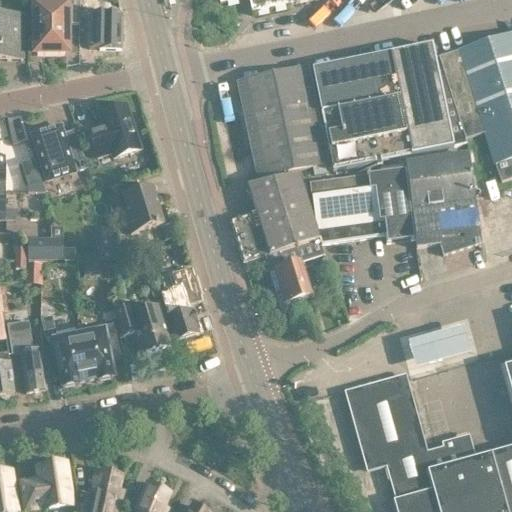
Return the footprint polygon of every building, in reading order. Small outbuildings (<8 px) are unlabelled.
[(32,8),(32,55),(64,55),(64,26),(76,26),(76,0),(51,0),(52,8),(32,8)] [(240,0),(246,0),(250,15),(319,0),(217,0),(218,5),(240,0)] [(97,53),(119,53),(120,16),(87,16),(86,51),(98,51),(97,53)] [(0,62),(21,63),(21,18),(0,17),(0,62)] [(508,62),(511,60),(511,35),(501,39),(508,62)] [(491,166),(492,165),(498,184),(511,179),(511,60),(508,62),(501,39),(464,51),(471,73),(458,78),(444,82),(459,126),(463,141),(481,135),(491,166)] [(437,59),(431,61),(428,48),(310,72),(330,173),(449,149),(445,130),(459,126),(444,82),(437,59)] [(464,51),(451,55),(458,78),(471,73),(464,51)] [(444,82),(458,78),(451,55),(437,59),(444,82)] [(304,70),(235,85),(256,181),(325,166),(304,70)] [(95,161),(110,156),(111,161),(139,152),(125,107),(97,116),(102,130),(100,134),(91,137),(89,137),(88,133),(87,134),(95,161)] [(84,171),(73,133),(62,136),(60,128),(30,137),(44,183),(84,171)] [(479,246),(466,157),(403,166),(414,251),(438,247),(441,258),(479,246)] [(43,196),(32,161),(19,165),(26,188),(26,196),(43,196)] [(411,235),(403,173),(307,186),(314,233),(319,247),(411,235)] [(254,215),(229,222),(242,266),(263,259),(268,275),(273,273),(276,284),(271,286),(278,308),(280,311),(283,313),(287,313),(291,311),(293,307),(293,303),(308,299),(297,265),(321,258),(294,178),(246,188),(254,215)] [(122,219),(128,237),(162,226),(150,188),(120,198),(126,217),(122,219)] [(14,213),(2,213),(2,195),(0,194),(0,222),(14,223),(14,213)] [(158,229),(163,244),(173,240),(168,226),(158,229)] [(48,229),(49,241),(26,242),(26,262),(61,261),(60,229),(48,229)] [(91,261),(113,262),(114,247),(93,245),(91,261)] [(151,267),(163,263),(157,246),(146,249),(151,267)] [(72,250),(62,250),(62,263),(72,263),(72,250)] [(24,251),(13,251),(13,261),(24,261),(24,251)] [(40,265),(23,265),(24,285),(41,285),(40,265)] [(87,266),(87,282),(105,282),(104,265),(87,266)] [(164,310),(174,343),(196,337),(193,327),(196,326),(190,306),(199,304),(190,270),(171,275),(176,293),(177,292),(181,305),(164,310)] [(39,324),(42,335),(53,333),(48,307),(40,309),(39,324)] [(129,316),(126,307),(113,312),(122,339),(133,335),(140,358),(170,348),(157,307),(129,316)] [(19,355),(20,363),(25,396),(44,393),(40,360),(38,352),(29,353),(25,324),(2,327),(4,341),(6,355),(6,356),(19,355)] [(462,327),(406,343),(414,369),(469,353),(462,327)] [(96,383),(111,380),(108,363),(118,362),(111,328),(76,334),(76,330),(75,330),(86,383),(96,381),(96,383)] [(75,385),(86,383),(75,330),(50,335),(55,360),(45,362),(48,379),(58,377),(60,390),(76,387),(75,385)] [(6,356),(6,355),(0,355),(0,399),(13,398),(6,356)] [(403,379),(344,395),(366,473),(385,467),(396,506),(397,511),(511,511),(511,449),(510,450),(508,454),(473,464),(470,453),(466,454),(455,447),(454,443),(442,447),(443,451),(425,456),(403,379)] [(36,470),(38,483),(20,485),(24,511),(42,508),(42,511),(69,507),(63,466),(36,470)] [(94,474),(90,494),(75,491),(76,511),(117,511),(121,495),(117,494),(121,479),(102,475),(102,476),(94,474)] [(0,475),(0,511),(13,511),(8,475),(0,475)] [(166,511),(167,511),(163,510),(169,495),(150,487),(139,511),(166,511)]
